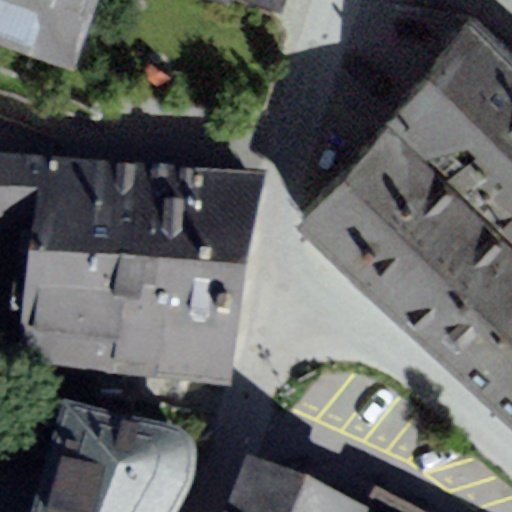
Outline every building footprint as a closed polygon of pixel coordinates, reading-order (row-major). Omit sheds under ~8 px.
[(98,0),(0,0),(0,40),(75,67),(98,0)] [(254,0),(280,9),(282,0),(231,0),(232,0),(254,0)] [(385,126),(507,237),(511,230),(511,65),(473,30),(385,126)] [(292,227),(414,338),(507,237),(385,126),(292,227)] [(17,376),(231,409),(266,196),(0,176),(0,235),(38,240),(17,376)] [(511,241),(507,237),(414,338),(511,427),(511,241)] [(39,511),(194,511),(197,500),(196,487),(192,473),(182,464),(62,433),(39,511)] [(394,511),(379,503),(374,511),(319,511),(253,479),(240,511),(394,511)]
